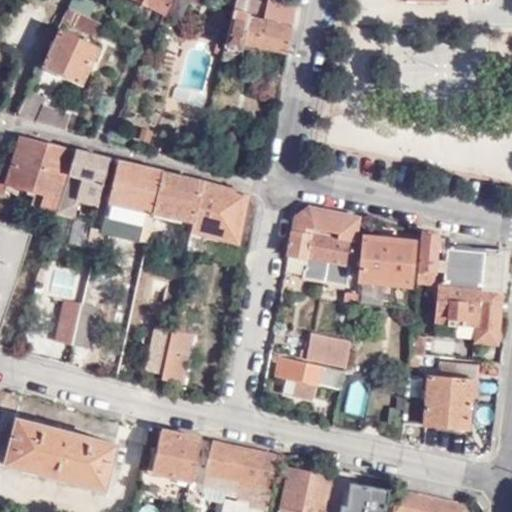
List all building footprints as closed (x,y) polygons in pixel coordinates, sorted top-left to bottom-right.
[(96,4),(88,0),(71,0),(70,3),(91,14),(96,4)] [(171,0),(140,0),(166,12),(171,0)] [(291,22),(295,2),(284,0),(266,0),(266,3),(255,0),(254,0),(235,0),(233,11),(257,16),(291,22)] [(91,14),(70,3),(64,16),(98,32),(103,20),(91,14)] [(257,16),(233,11),(221,55),(238,57),(241,42),(287,50),(291,26),(257,20),(257,16)] [(99,44),(60,25),(42,61),(81,80),(99,44)] [(277,100),(282,73),(270,71),(264,97),(277,100)] [(18,114),(66,127),(70,113),(44,106),(48,92),(30,88),(18,114)] [(511,135),(335,99),(326,142),(511,179),(511,135)] [(72,147),(21,134),(15,152),(9,150),(1,162),(0,163),(0,195),(6,179),(32,187),(28,202),(52,209),(72,147)] [(75,148),(55,213),(72,217),(76,203),(93,207),(107,157),(75,148)] [(197,152),(194,162),(203,164),(206,154),(197,152)] [(104,215),(149,225),(152,210),(161,172),(161,171),(116,159),(104,215)] [(242,168),(245,177),(251,174),(249,166),(242,168)] [(161,172),(152,210),(187,217),(178,259),(184,261),(190,229),(200,182),(161,172)] [(235,242),(246,193),(200,182),(190,229),(235,242)] [(346,284),(357,217),(308,207),(294,217),(293,229),(290,229),(287,251),(304,255),(302,271),(301,276),(346,284)] [(0,313),(27,233),(0,224),(0,313)] [(436,233),(419,230),(415,271),(443,274),(445,260),(439,259),(442,236),(435,235),(436,233)] [(413,242),(362,236),(356,278),(377,280),(377,287),(386,288),(387,281),(407,283),(413,242)] [(445,260),(443,274),(443,283),(501,288),(503,253),(446,246),(445,260)] [(284,268),(302,271),(304,255),(287,251),(284,268)] [(47,294),(76,300),(82,271),(53,265),(47,294)] [(501,288),(443,283),(442,285),(437,285),(434,319),(474,323),(472,339),(495,341),(501,288)] [(353,304),(354,293),(339,302),(353,304)] [(53,339),(70,343),(79,302),(62,298),(53,339)] [(162,366),(160,377),(181,381),(192,332),(182,330),(186,308),(175,306),(170,327),(162,366)] [(332,336),(333,318),(317,317),(315,334),(332,336)] [(146,362),(162,366),(170,327),(154,324),(146,362)] [(306,333),(300,356),(342,365),(345,342),(306,333)] [(424,335),(422,353),(453,356),(455,337),(424,335)] [(420,358),(407,356),(401,421),(465,427),(465,423),(473,424),(475,402),(473,401),(476,363),(426,358),(423,395),(416,395),(420,358)] [(274,374),(282,376),(313,382),(334,387),(337,370),(278,357),(274,374)] [(313,382),(282,376),(279,391),(310,397),(313,382)] [(344,412),(361,415),(367,384),(350,381),(344,412)] [(101,487),(113,442),(66,430),(14,416),(2,460),(101,487)] [(199,437),(159,428),(152,464),(147,464),(145,474),(159,476),(160,470),(182,474),(177,499),(185,500),(199,437)] [(259,451),(210,440),(201,483),(236,491),(243,460),(257,462),(259,451)] [(243,460),(236,491),(243,493),(242,499),(250,500),(249,506),(264,509),(276,455),(259,451),(257,462),(243,460)] [(271,511),(314,511),(303,473),(305,468),(288,464),(280,497),(275,496),(271,511)] [(383,511),(387,488),(349,483),(348,487),(343,486),(338,511),(383,511)] [(455,511),(457,502),(397,490),(393,511),(455,511)]
